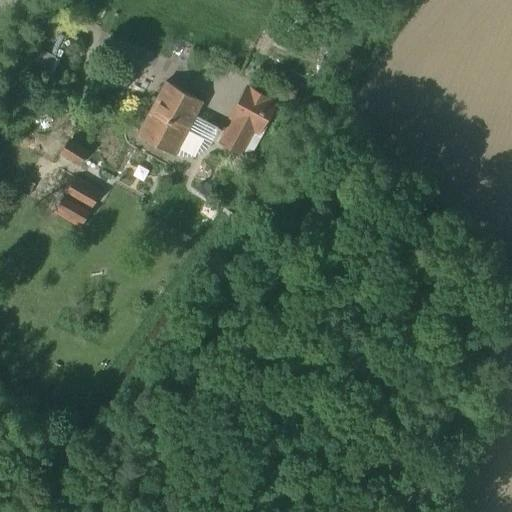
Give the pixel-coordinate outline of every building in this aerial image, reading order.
[(43,49),(39,59),(58,67),(63,57),(43,49)] [(166,82),(138,135),(174,155),(195,116),(203,102),(166,82)] [(234,116),(221,142),(249,157),(261,136),(253,131),(255,127),(257,128),(273,101),(248,87),(232,115),(234,116)] [(219,128),(195,116),(174,155),(179,157),(184,158),(189,158),(194,158),(198,156),(202,154),(207,151),(211,146),(219,128)] [(74,139),(65,155),(87,168),(96,153),(74,139)] [(78,176),(62,219),(91,230),(107,187),(78,176)]
